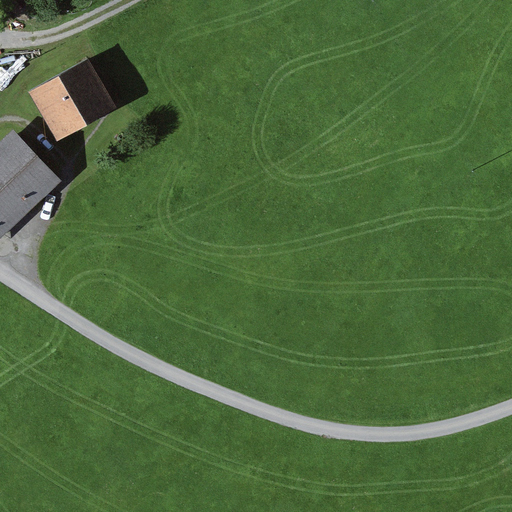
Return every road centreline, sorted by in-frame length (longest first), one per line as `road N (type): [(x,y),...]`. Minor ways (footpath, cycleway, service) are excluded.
road 1 (unclassified): [(0,272),(99,341),(274,416),(395,434),(511,409)]
road 2 (track): [(0,42),(76,27),(134,0)]
